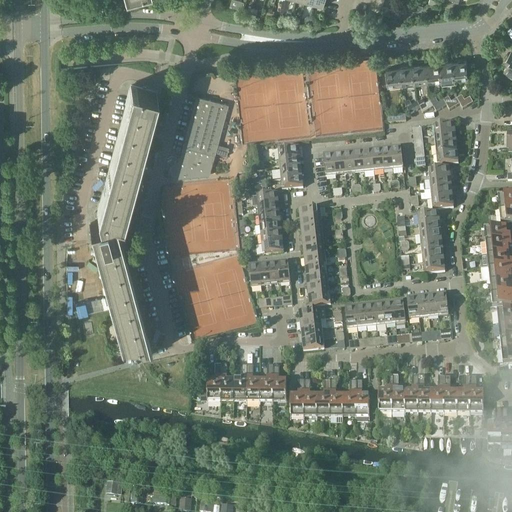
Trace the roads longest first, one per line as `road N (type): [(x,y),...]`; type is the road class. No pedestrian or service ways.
road 1 (tertiary): [(52,511),(46,33)]
road 2 (tertiary): [(18,34),(22,511)]
road 3 (residential): [(176,351),(146,235),(183,89)]
road 4 (residential): [(80,241),(81,209),(119,73),(183,89)]
road 5 (residential): [(456,286),(360,293),(348,202)]
road 6 (residential): [(284,341),(301,359),(463,348)]
road 7 (residential): [(284,341),(284,317),(299,299),(290,202),(312,200)]
road 8 (residential): [(200,22),(144,15),(46,21)]
road 9 (residential): [(46,33),(135,27),(196,36)]
road 10 (residential): [(312,200),(307,151),(403,140)]
road 11 (residential): [(339,38),(476,28)]
